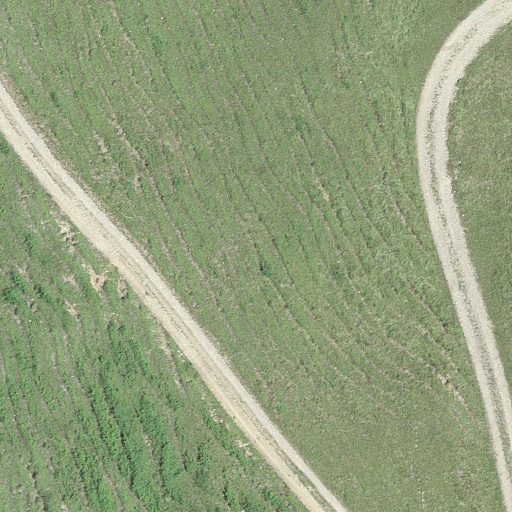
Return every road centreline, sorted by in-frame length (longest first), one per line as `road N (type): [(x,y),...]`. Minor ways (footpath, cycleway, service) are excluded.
road 1 (track): [(0,105),(329,511)]
road 2 (track): [(511,485),(433,115),(451,61),(511,1)]
